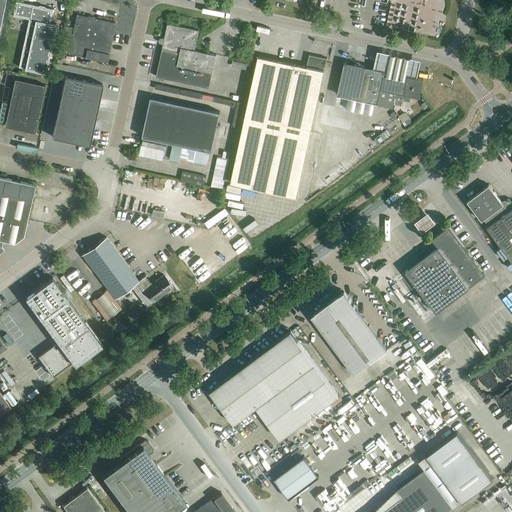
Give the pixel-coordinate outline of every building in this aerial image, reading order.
[(25,68),(24,68),(46,73),(56,24),(49,23),(52,9),(16,1),(13,15),(29,19),(18,67),(25,68)] [(85,57),(107,62),(109,53),(116,23),(76,14),(68,53),(85,57)] [(161,43),(163,44),(156,77),(209,88),(216,55),(195,50),(199,31),(167,24),(164,39),(162,38),(161,43)] [(385,71),(384,75),(406,80),(407,76),(417,78),(418,71),(420,64),(420,60),(377,51),(376,55),(374,64),(373,68),(385,71)] [(230,183),(297,197),(311,133),(324,70),(323,70),(324,66),(325,67),(327,58),(309,54),(307,66),(258,56),(230,183)] [(384,75),(385,71),(354,64),(350,63),(345,62),(337,94),(343,95),(347,97),(374,102),(378,103),(392,106),(393,104),(401,106),(404,94),(419,97),(420,95),(423,79),(417,78),(407,76),(406,80),(384,75)] [(103,84),(65,76),(52,137),(89,145),(103,84)] [(4,126),(34,133),(37,120),(45,85),(15,79),(6,118),(4,126)] [(142,136),(211,151),(220,112),(151,97),(142,136)] [(374,140),(377,145),(389,136),(385,131),(374,140)] [(165,149),(141,144),(139,155),(163,160),(165,149)] [(211,186),(222,189),(228,160),(217,158),(211,186)] [(183,170),(182,179),(205,182),(206,173),(183,170)] [(0,176),(0,253),(4,250),(2,247),(3,240),(14,242),(23,235),(35,184),(0,176)] [(67,202),(70,189),(41,183),(38,195),(67,202)] [(487,228),(511,261),(511,201),(510,201),(508,200),(507,200),(505,200),(504,200),(503,201),(501,201),(489,185),(467,201),(482,220),(483,219),(489,226),(487,228)] [(422,229),(436,220),(428,209),(414,219),(422,229)] [(438,247),(405,271),(436,312),(485,276),(448,227),(432,239),(438,247)] [(115,298),(136,283),(141,289),(144,288),(154,301),(173,287),(164,275),(150,285),(144,276),(139,280),(107,236),(82,254),(115,298)] [(53,345),(38,356),(53,377),(101,341),(86,321),(85,321),(52,277),(25,297),(60,345),(56,348),(53,345)] [(312,316),(354,373),(387,349),(344,291),(312,316)] [(268,398),(292,430),(338,395),(291,331),(210,391),(234,423),(268,398)] [(0,415),(11,407),(0,392),(0,352),(6,348),(0,339),(0,415)] [(508,391),(500,392),(511,419),(511,398),(509,397),(508,391)] [(458,432),(427,455),(462,502),(493,479),(458,432)] [(120,458),(122,461),(103,475),(129,511),(172,511),(185,503),(149,454),(152,451),(153,447),(148,441),(144,440),(120,458)] [(274,478),(289,498),(319,476),(305,456),(274,478)] [(449,511),(454,509),(424,469),(397,489),(403,497),(382,511),(373,511),(372,511),(449,511)] [(63,506),(67,511),(105,511),(87,487),(63,506)] [(195,511),(235,511),(222,493),(195,511)]
